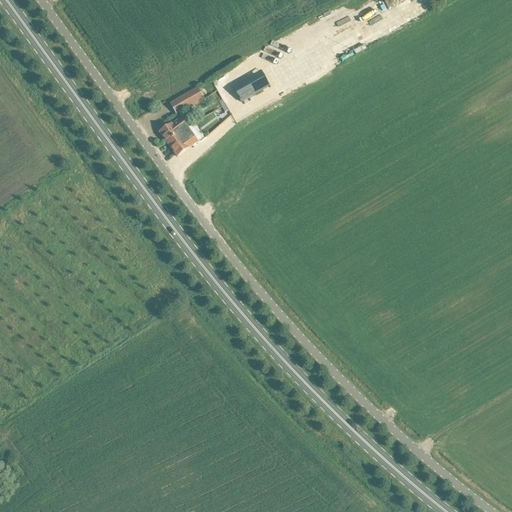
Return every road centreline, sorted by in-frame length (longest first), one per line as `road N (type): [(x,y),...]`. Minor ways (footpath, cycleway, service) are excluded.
road 1 (unclassified): [(40,0),(276,311),(338,379),(492,511)]
road 2 (secondary): [(447,511),(314,392),(223,291),(6,0)]
road 3 (unknown): [(157,162),(296,65),(417,5)]
road 4 (track): [(0,40),(80,150)]
